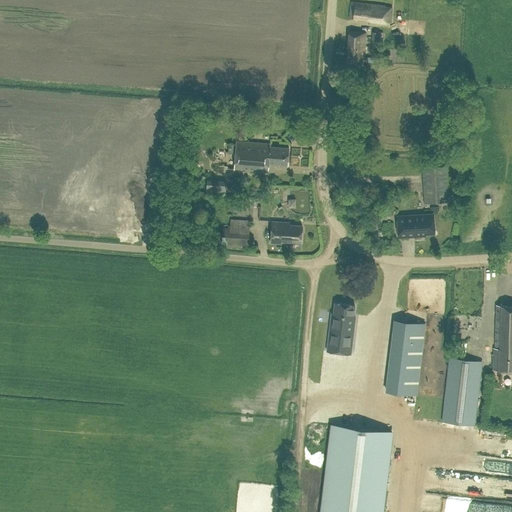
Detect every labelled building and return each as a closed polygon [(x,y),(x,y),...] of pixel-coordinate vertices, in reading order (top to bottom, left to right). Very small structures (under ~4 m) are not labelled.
[(384,5),(349,1),(348,20),(382,23),(383,21),(390,22),(391,8),(384,7),(384,5)] [(426,34),(427,24),(411,22),(410,33),(426,34)] [(365,32),(349,31),(347,60),(363,61),(365,32)] [(382,32),(372,32),(371,46),(381,47),(382,32)] [(270,143),(236,140),(236,144),(228,143),(228,153),(235,153),(234,169),(268,171),(269,163),(287,165),(289,147),(270,145),(270,143)] [(449,202),(446,165),(422,167),(424,203),(449,202)] [(434,232),(433,213),(397,216),(398,236),(421,235),(421,233),(434,232)] [(250,220),(230,219),(230,228),(222,228),(221,244),(248,245),(250,220)] [(284,221),(272,221),(271,242),(288,243),(288,241),(301,242),(301,232),(303,231),(303,228),(302,227),(302,225),(289,224),(289,223),(284,223),(284,221)] [(353,316),(355,304),(335,302),(333,313),(331,313),(327,351),(351,353),(355,316),(353,316)] [(511,305),(496,305),(494,348),(493,348),(493,354),(492,354),(492,369),(511,370),(511,305)] [(425,322),(394,319),(386,390),(417,394),(425,322)] [(376,383),(373,343),(365,344),(365,351),(361,351),(361,356),(364,356),(364,358),(359,358),(359,352),(352,353),(352,357),(354,357),(355,361),(348,361),(350,386),(350,391),(371,390),(370,384),(376,383)] [(481,361),(450,357),(442,421),(474,424),(481,361)] [(383,511),(393,432),(330,424),(319,511),(383,511)] [(411,430),(401,430),(401,441),(411,441),(411,430)] [(481,447),(494,450),(496,443),(482,441),(481,447)] [(462,475),(464,461),(450,458),(447,473),(462,475)] [(437,497),(439,484),(432,483),(431,496),(437,497)]
